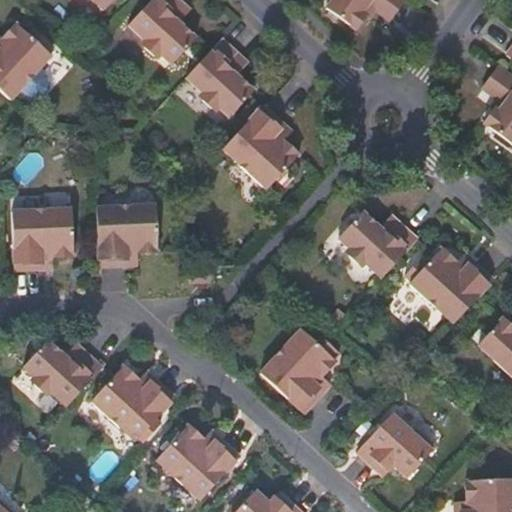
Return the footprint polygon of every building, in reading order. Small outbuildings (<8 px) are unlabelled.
[(90,0),(101,10),(109,0),(90,0)] [(179,0),(149,0),(128,24),(144,39),(145,46),(154,55),(162,55),(172,65),(196,37),(181,23),(183,20),(178,14),(176,12),(181,6),(182,3),(179,0)] [(390,20),(404,0),(328,0),(324,6),(355,28),(366,12),(362,10),(368,3),(390,20)] [(0,90),(10,99),(51,54),(48,52),(54,45),(31,24),(25,30),(16,22),(1,38),(0,36),(0,90)] [(239,56),(220,38),(185,77),(201,90),(201,98),(211,108),(219,106),(230,116),(254,90),(237,75),(240,70),(233,63),(239,56)] [(511,75),(501,67),(485,89),(506,105),(501,113),(497,111),(485,125),(511,144),(511,75)] [(284,125),(262,104),(222,149),(266,190),(298,154),(284,140),(288,136),(281,128),(284,125)] [(96,205),(98,264),(128,264),(128,258),(138,257),(139,251),(158,251),(156,202),(96,205)] [(54,255),(75,254),(73,206),(12,208),(15,269),(45,268),(45,262),(54,262),(54,255)] [(383,278),(419,240),(399,220),(390,228),(384,223),(380,225),(365,209),(339,236),(351,248),(350,254),(359,263),(367,262),(383,278)] [(455,324),(497,281),(476,261),(471,265),(464,257),(459,260),(445,246),(411,281),(455,324)] [(184,271),(183,283),(208,282),(208,270),(184,271)] [(511,328),(503,320),(480,348),(511,378),(511,328)] [(300,330),(262,373),(305,413),(323,392),(320,388),(326,381),(322,375),(335,360),(331,358),(338,350),(313,329),(306,335),(300,330)] [(68,405),(103,367),(85,349),(76,358),(69,351),(66,354),(50,338),(25,364),(27,368),(37,377),(37,384),(46,392),(53,391),(68,405)] [(92,401),(135,443),(175,399),(154,379),(152,379),(150,382),(144,376),(139,381),(124,366),(92,401)] [(383,464),(388,470),(394,465),(408,478),(437,446),(422,432),(417,435),(391,412),(357,450),(377,469),(383,464)] [(170,476),(199,503),(240,459),(218,439),(214,442),(207,436),(202,441),(187,427),(155,461),(170,476)] [(383,475),(388,470),(383,464),(377,469),(383,475)] [(468,500),(462,501),(462,511),(458,511),(511,511),(511,478),(468,481),(468,500)] [(284,504),(277,498),(272,503),(258,490),(237,511),(303,511),(289,499),(284,504)] [(282,492),(277,498),(284,504),(289,499),(282,492)]
